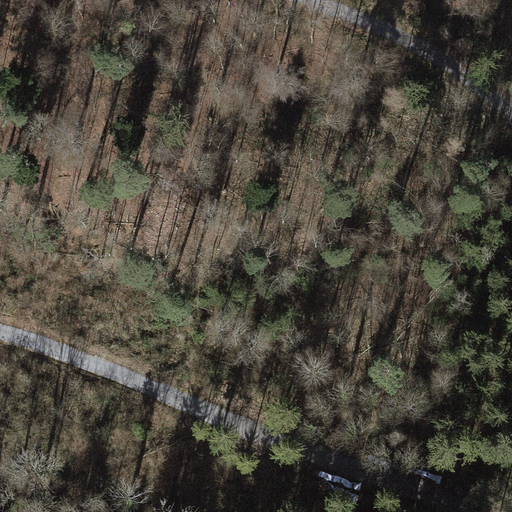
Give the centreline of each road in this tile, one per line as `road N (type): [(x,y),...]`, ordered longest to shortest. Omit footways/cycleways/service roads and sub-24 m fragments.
road 1 (track): [(0,332),(465,511)]
road 2 (track): [(511,107),(350,0)]
